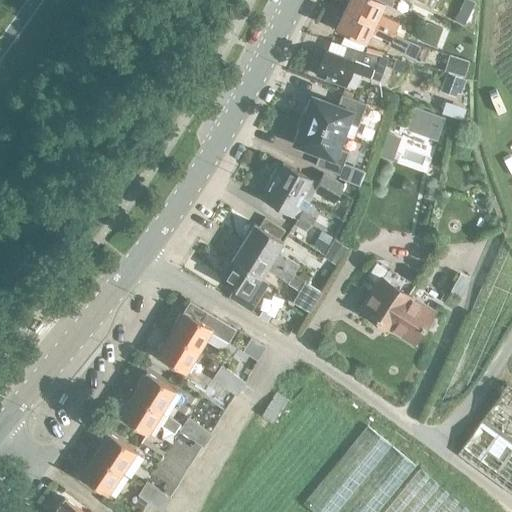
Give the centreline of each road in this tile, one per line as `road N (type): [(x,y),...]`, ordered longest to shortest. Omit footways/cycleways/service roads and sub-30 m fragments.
road 1 (unclassified): [(141,255),(157,267),(59,408),(67,445),(13,511)]
road 2 (tertiary): [(141,255),(221,136),(289,0)]
road 3 (tertiary): [(0,430),(141,255)]
